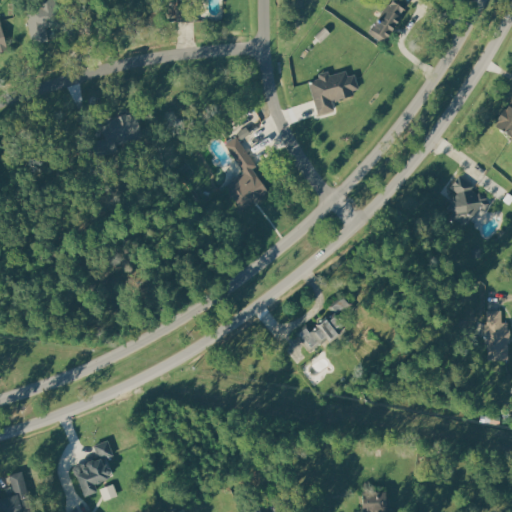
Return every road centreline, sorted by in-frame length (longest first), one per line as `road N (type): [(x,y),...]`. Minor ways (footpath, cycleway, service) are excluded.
road 1 (secondary): [(0,439),(191,354),(285,287),(407,173),(511,17)]
road 2 (secondary): [(481,0),(408,122),(337,203),(261,267),(90,372),(0,404)]
road 3 (residential): [(263,43),(149,56),(0,92)]
road 4 (residential): [(358,225),(283,129),(268,79),(262,0)]
